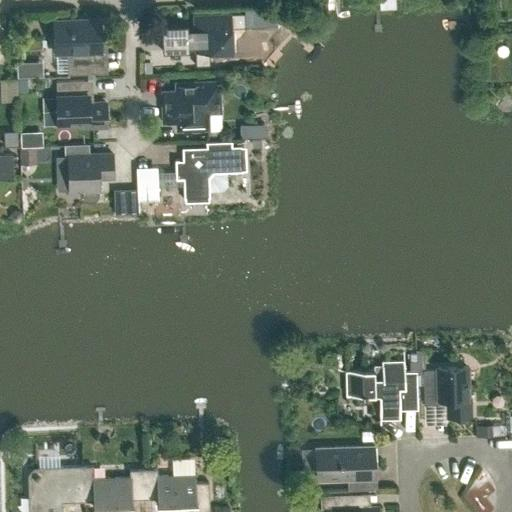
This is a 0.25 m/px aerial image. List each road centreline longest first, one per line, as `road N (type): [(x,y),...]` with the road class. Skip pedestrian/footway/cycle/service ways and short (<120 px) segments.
road 1 (residential): [(505,511),(503,460),(482,443),(418,446),(404,460)]
road 2 (residential): [(135,140),(129,0)]
